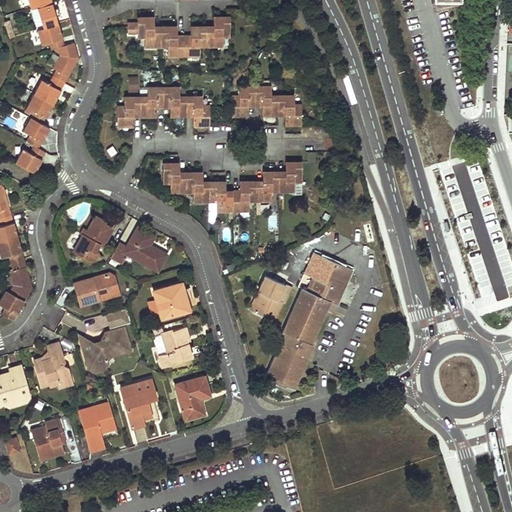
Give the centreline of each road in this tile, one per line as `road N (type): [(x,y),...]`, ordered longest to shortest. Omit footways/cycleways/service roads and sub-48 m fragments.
road 1 (secondary): [(325,0),(360,81),(409,255),(429,374)]
road 2 (secondary): [(468,351),(367,0)]
road 3 (residential): [(118,187),(179,220),(200,242),(256,424)]
road 4 (residential): [(0,492),(256,424)]
road 5 (residential): [(118,187),(145,145),(333,144)]
road 6 (residential): [(0,339),(19,329),(40,294),(44,264),(35,231),(43,202),(83,167)]
road 7 (residential): [(256,424),(400,384),(429,385)]
road 8 (residential): [(491,127),(465,128),(454,115),(422,0)]
road 9 (residential): [(88,17),(100,71),(73,134),(83,167)]
road 10 (residential): [(233,3),(130,3),(88,17)]
road 11 (residential): [(505,0),(491,127)]
